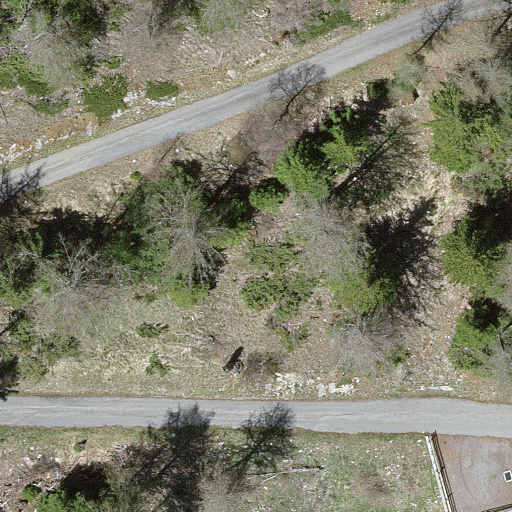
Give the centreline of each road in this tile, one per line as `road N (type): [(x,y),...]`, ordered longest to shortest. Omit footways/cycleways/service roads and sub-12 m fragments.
road 1 (unclassified): [(0,193),(488,0)]
road 2 (unclassified): [(511,419),(0,378)]
